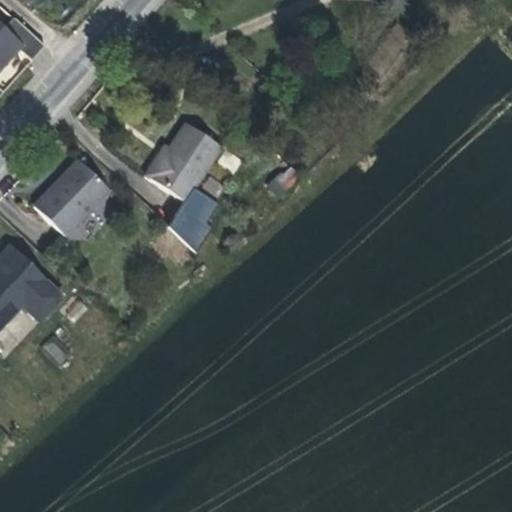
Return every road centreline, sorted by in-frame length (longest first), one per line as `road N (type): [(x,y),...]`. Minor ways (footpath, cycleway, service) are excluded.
road 1 (track): [(511,30),(462,23),(0,452)]
road 2 (secondary): [(0,148),(135,0)]
